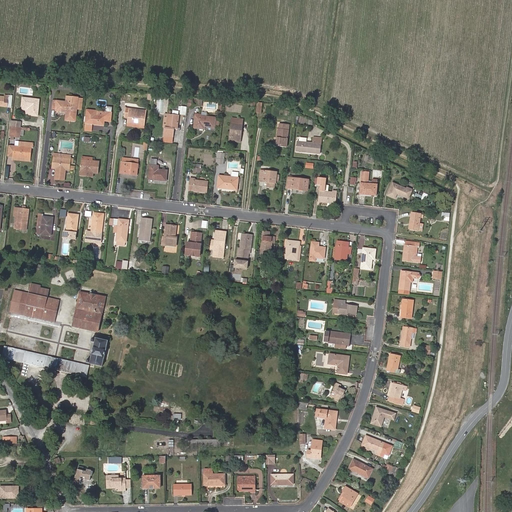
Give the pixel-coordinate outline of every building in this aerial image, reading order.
[(8,97),(5,97),(0,96),(0,106),(7,107),(8,97)] [(73,103),(53,101),(52,109),(56,109),(56,111),(66,112),(65,120),(75,121),(77,103),(78,98),(73,97),(73,103)] [(22,98),(21,106),(29,108),(29,115),(38,116),(39,99),(22,98)] [(129,108),(128,118),(128,123),(140,124),(139,125),(144,126),(146,111),(129,108)] [(104,121),(105,112),(87,110),(85,123),(93,124),(104,125),(104,121)] [(194,128),(204,129),(204,127),(215,128),(216,118),(201,116),(201,115),(195,114),(194,128)] [(174,128),(177,128),(179,116),(168,115),(166,127),(165,127),(164,137),(173,138),(174,128)] [(243,120),(232,119),(229,141),(240,142),(243,120)] [(93,124),(85,123),(85,131),(92,131),(93,124)] [(276,146),(286,147),(289,126),(279,124),(276,146)] [(320,154),(321,144),(313,143),(297,141),(296,151),(320,154)] [(14,146),(13,157),(30,159),(31,148),(18,146),(14,146)] [(225,154),(217,153),(215,163),(223,164),(225,154)] [(71,159),(53,157),(52,167),(57,168),(55,180),(64,181),(65,169),(70,170),(73,170),(74,167),(70,166),(71,159)] [(98,173),(99,162),(92,162),(91,161),(82,160),(80,176),(85,177),(86,172),(93,173),(98,173)] [(166,181),(167,171),(158,170),(159,166),(155,165),(156,161),(152,161),(151,165),(150,165),(148,179),(166,181)] [(124,171),(124,174),(137,176),(138,164),(121,162),(120,171),(124,171)] [(277,173),(260,171),(259,181),(267,182),(275,183),(276,183),(277,173)] [(237,190),(238,178),(232,177),(219,176),(218,188),(237,190)] [(321,185),(325,185),(326,177),(318,176),(317,185),(321,185)] [(206,193),(208,182),(195,180),(195,179),(190,178),(189,190),(206,193)] [(289,178),(287,189),(307,191),(308,180),(289,178)] [(376,195),(377,185),(372,184),(368,184),(361,183),(360,194),(376,195)] [(407,188),(407,189),(393,183),(388,195),(394,198),(397,194),(408,198),(412,190),(407,188)] [(332,192),(325,191),(320,191),(318,202),(335,204),(337,192),(333,191),(332,192)] [(18,208),(16,229),(27,230),(29,209),(26,209),(22,208),(18,208)] [(450,221),(450,213),(442,212),(442,216),(445,217),(444,220),(450,221)] [(104,214),(93,213),(91,233),(87,232),(86,241),(91,242),(91,239),(101,241),(104,214)] [(421,214),(411,213),(409,229),(418,230),(419,223),(421,214)] [(66,232),(64,232),(63,238),(76,240),(79,215),(68,214),(66,232)] [(42,216),(40,235),(51,236),(53,217),(42,216)] [(118,226),(117,233),(116,241),(116,245),(124,246),(124,242),(126,242),(129,220),(113,218),(112,225),(115,226),(118,226)] [(143,224),(141,223),(139,240),(150,241),(152,220),(144,219),(143,224)] [(177,237),(175,237),(176,226),(166,225),(165,236),(167,236),(166,245),(176,246),(177,237)] [(226,232),(216,231),(215,240),(212,240),(211,249),(224,251),(226,232)] [(189,247),(200,249),(202,233),(191,232),(190,239),(189,247)] [(260,254),(270,255),(272,238),(269,238),(269,233),(263,232),(260,254)] [(252,236),(242,234),(240,249),(238,249),(237,257),(248,258),(248,254),(250,254),(252,236)] [(299,242),(287,241),(285,259),(297,260),(299,242)] [(349,243),(337,241),(335,259),(347,261),(349,243)] [(324,259),(325,248),(319,247),(319,243),(312,242),(310,261),(315,261),(316,258),(324,259)] [(417,257),(414,256),(415,247),(415,246),(405,245),(404,245),(403,260),(420,263),(421,257),(417,257)] [(375,250),(363,248),(361,269),(371,270),(372,259),(374,259),(375,250)] [(247,270),(248,262),(235,261),(235,268),(247,270)] [(418,279),(418,273),(401,271),(399,289),(410,290),(411,278),(418,279)] [(444,272),(436,271),(435,278),(443,280),(444,272)] [(19,314),(54,322),(59,300),(47,298),(49,290),(40,288),(41,286),(32,284),(29,293),(23,292),(19,314)] [(19,314),(23,292),(15,290),(10,312),(13,313),(19,314)] [(73,327),(98,332),(106,297),(80,292),(73,327)] [(338,304),(337,314),(346,315),(346,314),(356,315),(358,306),(345,304),(345,301),(334,299),(334,304),(338,304)] [(413,301),(403,300),(401,317),(411,318),(413,301)] [(61,324),(54,322),(19,314),(13,313),(12,317),(60,328),(61,324)] [(400,346),(410,347),(412,333),(416,333),(417,329),(403,327),(400,346)] [(351,334),(335,332),(336,331),(330,330),(330,332),(325,332),(324,342),(336,344),(347,345),(349,345),(351,334)] [(92,342),(95,342),(91,359),(88,359),(87,360),(87,361),(88,363),(90,363),(90,364),(103,367),(108,341),(96,338),(96,339),(93,338),(92,339),(92,340),(92,342)] [(51,369),(53,358),(7,348),(5,358),(51,369)] [(347,374),(349,356),(329,354),(328,364),(338,365),(337,373),(347,374)] [(397,373),(401,356),(390,354),(386,371),(397,373)] [(88,367),(57,359),(55,370),(85,377),(88,367)] [(404,400),(400,399),(402,391),(403,386),(391,383),(387,396),(389,396),(388,401),(403,405),(404,400)] [(342,401),(346,391),(340,389),(335,387),(331,397),(342,401)] [(381,427),(384,417),(385,413),(388,414),(387,418),(394,420),(396,414),(376,408),(371,423),(381,427)] [(320,409),(319,417),(326,418),(325,429),(335,430),(336,421),(334,421),(335,411),(320,409)] [(362,445),(370,448),(378,451),(376,455),(380,456),(381,452),(387,454),(389,447),(384,445),(385,444),(366,436),(362,445)] [(320,452),(321,452),(323,441),(313,440),(311,451),(308,450),(307,457),(319,459),(320,452)] [(401,450),(404,443),(397,440),(394,447),(401,450)] [(370,448),(362,445),(360,450),(368,453),(369,452),(376,455),(378,451),(370,448)] [(276,465),(276,455),(274,455),(274,460),(270,460),(270,463),(266,463),(266,465),(276,465)] [(368,478),(373,469),(354,460),(349,468),(368,478)] [(80,484),(82,477),(85,478),(85,480),(90,481),(91,475),(92,476),(93,471),(91,471),(92,470),(87,470),(87,471),(83,470),(83,468),(79,466),(76,475),(72,483),(80,484)] [(213,469),(205,469),(205,485),(225,485),(225,474),(213,474),(213,469)] [(272,485),(293,485),(293,475),(272,475),(272,485)] [(118,486),(118,489),(118,491),(126,491),(126,488),(125,480),(125,479),(118,478),(118,476),(107,476),(107,486),(118,486)] [(144,476),(142,476),(142,490),(154,490),(154,488),(144,488),(144,476)] [(160,476),(144,476),(144,488),(154,488),(160,488),(160,476)] [(255,480),(239,480),(239,491),(251,491),(251,492),(255,492),(255,480)] [(174,485),(174,495),(192,495),(192,485),(174,485)] [(345,493),(340,501),(350,507),(357,494),(345,487),(343,491),(345,493)] [(18,489),(0,489),(0,500),(12,501),(12,497),(14,497),(14,493),(18,493),(18,489)] [(354,509),(361,496),(357,494),(350,507),(354,509)] [(371,505),(374,499),(369,496),(365,502),(371,505)]
